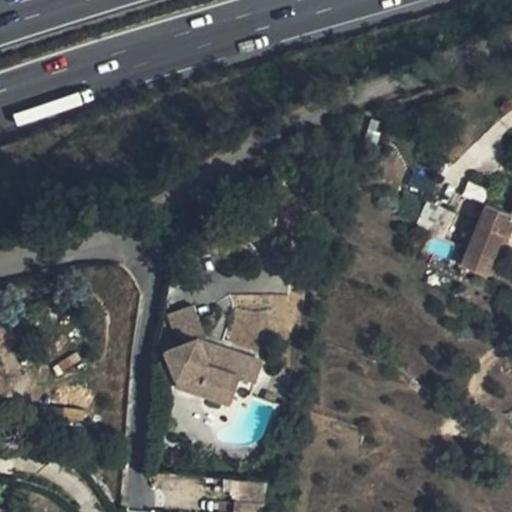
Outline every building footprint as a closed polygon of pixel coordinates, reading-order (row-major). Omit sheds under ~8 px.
[(483,202),(487,189),(468,182),(463,196),(483,202)] [(428,201),(418,228),(439,236),(449,209),(428,201)] [(511,235),(511,210),(511,211),(490,203),(477,228),(472,239),(463,265),(488,275),(497,251),(503,254),(511,235)] [(263,361),(221,347),(214,366),(209,364),(201,346),(209,343),(195,307),(167,316),(179,345),(166,351),(177,379),(175,385),(231,403),(240,376),(257,382),(263,361)] [(214,366),(221,347),(209,343),(201,346),(209,364),(214,366)] [(278,395),(266,391),(263,399),(275,403),(278,395)] [(264,511),(265,503),(237,501),(236,511),(264,511)]
